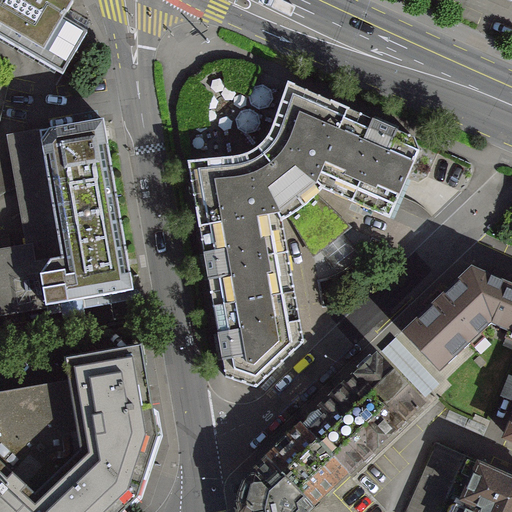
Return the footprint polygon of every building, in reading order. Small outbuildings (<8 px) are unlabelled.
[(0,0),(0,38),(62,74),(89,28),(66,14),(74,0),(73,0),(0,0)] [(421,152),(415,135),(352,114),(289,81),(273,132),(267,140),(261,146),(252,152),(242,156),(189,161),(203,234),(218,321),(228,379),(258,388),(307,344),(284,221),(291,218),(316,259),(354,229),(321,195),(324,190),(392,220),(421,152)] [(0,317),(145,293),(114,115),(15,135),(34,245),(0,251),(0,317)] [(479,327),(483,273),(472,268),(406,330),(441,369),(479,327)] [(511,284),(483,273),(479,327),(511,340),(511,284)] [(440,372),(402,333),(392,343),(429,382),(440,372)] [(142,344),(69,359),(87,451),(36,496),(0,459),(0,511),(122,511),(138,497),(157,434),(148,380),(142,344)] [(389,345),(292,432),(339,484),(439,400),(389,345)] [(494,379),(458,364),(438,410),(474,425),(494,379)] [(258,462),(310,510),(339,484),(292,432),(258,462)] [(411,511),(511,511),(511,475),(439,445),(411,511)] [(241,511),(309,511),(310,510),(258,462),(237,483),(241,511)]
